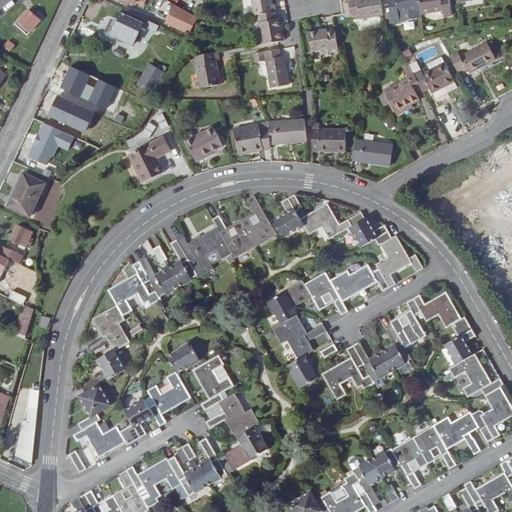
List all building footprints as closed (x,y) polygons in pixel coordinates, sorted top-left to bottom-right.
[(252,0),(255,16),(274,12),(271,0),(252,0)] [(360,19),(384,15),(384,14),(381,0),(356,0),(345,2),(347,14),(351,14),(352,16),(360,15),(360,19)] [(421,10),(419,0),(396,0),(390,2),(393,24),(400,23),(399,14),(421,10)] [(419,0),(421,10),(421,14),(444,11),(445,17),(453,16),(449,0),(419,0)] [(183,31),(190,15),(174,6),(170,13),(165,24),(183,32),(183,31)] [(31,32),(41,20),(29,10),(19,21),(31,32)] [(133,46),(143,24),(119,12),(112,26),(109,25),(105,34),(114,38),(114,36),(133,46)] [(258,16),(263,45),(276,42),(285,41),(280,12),(258,16)] [(197,19),(190,15),(183,31),(191,34),(194,29),(192,28),(197,19)] [(143,26),(156,32),(158,26),(146,20),(143,26)] [(15,25),(27,35),(31,32),(19,21),(15,25)] [(332,50),(339,49),(336,31),(329,32),(329,30),(309,33),(312,52),(331,48),(332,50)] [(11,51),(15,46),(9,41),(5,46),(11,51)] [(467,69),(470,74),(497,60),(489,43),(462,57),(460,54),(451,58),(459,73),(467,69)] [(281,57),(280,49),(264,52),(271,89),(290,85),(285,56),(281,57)] [(201,89),(221,85),(217,60),(220,60),(219,53),(195,57),(201,89)] [(432,89),(433,94),(434,93),(446,87),(448,91),(449,93),(459,88),(444,57),(429,65),(432,71),(427,74),(424,68),(414,73),(424,90),(425,93),(432,89)] [(424,90),(414,73),(414,71),(407,75),(409,79),(385,91),(396,111),(411,103),(420,99),(417,94),(424,90)] [(147,96),(157,77),(146,72),(137,91),(147,96)] [(446,87),(434,93),(436,98),(448,91),(446,87)] [(94,113),(58,96),(48,116),(85,133),(94,113)] [(413,106),(411,103),(396,111),(398,115),(413,106)] [(157,109),(167,130),(171,127),(159,104),(157,109)] [(269,129),(271,145),(308,142),(306,119),(269,123),(269,129)] [(149,122),(141,133),(149,138),(157,127),(149,122)] [(43,124),(28,157),(45,164),(54,156),(58,146),(68,151),(74,137),(43,124)] [(320,124),(313,124),(313,152),(346,152),(347,131),(320,130),(320,124)] [(271,148),(271,145),(269,129),(261,131),(260,126),(235,131),(240,154),(271,148)] [(202,157),(224,147),(215,128),(187,143),(197,162),(203,159),(202,157)] [(171,151),(164,137),(149,145),(150,146),(130,156),(144,183),(164,173),(157,159),(171,151)] [(394,146),(356,140),(353,161),(391,167),(394,146)] [(49,178),(53,169),(38,162),(34,171),(49,178)] [(30,217),(46,183),(24,173),(9,207),(30,217)] [(50,182),(45,195),(56,199),(61,186),(50,182)] [(305,226),(301,219),(297,212),(303,209),(295,195),(289,199),(282,202),(288,213),(275,220),(285,237),(305,226)] [(242,220),(255,248),(278,235),(255,196),(248,201),(260,221),(255,224),(250,216),(242,220)] [(351,228),(366,219),(362,212),(340,224),(328,204),(301,219),(305,226),(310,235),(324,228),(330,240),(351,228)] [(255,248),(242,220),(233,225),(238,234),(232,237),(220,216),(214,220),(218,227),(233,254),(236,259),(255,248)] [(366,219),(351,228),(363,248),(371,243),(373,246),(378,244),(380,246),(381,245),(394,238),(386,225),(375,231),(367,218),(366,219)] [(11,240),(26,246),(33,233),(17,226),(11,240)] [(233,254),(218,227),(189,244),(184,236),(177,240),(198,277),(199,279),(210,272),(208,268),(212,266),(207,256),(217,249),(223,260),(233,254)] [(410,259),(398,236),(382,245),(389,258),(377,265),(391,288),(397,284),(392,275),(413,264),(418,273),(425,269),(417,255),(410,259)] [(198,277),(177,240),(171,244),(181,262),(169,269),(157,276),(165,295),(198,277)] [(3,245),(0,250),(0,254),(12,259),(19,263),(23,255),(3,245)] [(161,247),(154,250),(161,264),(165,262),(168,260),(161,247)] [(165,295),(157,276),(146,258),(133,265),(137,274),(109,290),(117,305),(124,317),(134,311),(128,301),(138,295),(144,306),(149,303),(151,307),(162,300),(165,295)] [(351,275),(349,272),(332,281),(344,302),(379,283),(384,292),(391,288),(380,269),(373,273),(369,265),(351,275)] [(327,273),(306,285),(312,298),(320,311),(329,306),(324,298),(330,295),(342,316),(349,313),(344,302),(332,281),(327,273)] [(286,292),(269,302),(282,325),(299,316),(295,309),(312,298),(306,285),(303,281),(286,291),(286,292)] [(421,295),(414,299),(422,313),(427,323),(439,316),(447,329),(453,326),(459,337),(473,330),(467,318),(463,319),(447,292),(426,304),(421,295)] [(407,349),(428,337),(416,317),(422,313),(414,299),(407,303),(411,310),(405,314),(410,323),(405,326),(400,317),(391,322),(392,324),(386,328),(396,346),(407,364),(414,360),(407,349)] [(19,335),(25,338),(33,309),(24,305),(16,334),(19,335)] [(124,317),(117,305),(94,319),(103,337),(88,346),(92,353),(110,343),(114,351),(115,352),(131,343),(120,324),(126,321),(124,317)] [(274,329),(282,345),(288,342),(298,360),(306,356),(315,351),(310,342),(327,333),(323,325),(309,334),(299,316),(282,325),(274,329)] [(48,329),(52,320),(43,317),(40,326),(48,329)] [(374,330),(368,334),(369,337),(376,348),(378,347),(382,344),(374,330)] [(456,365),(475,354),(467,342),(477,336),(473,330),(459,337),(445,345),(456,365)] [(323,375),(339,401),(348,395),(342,385),(353,379),(358,389),(363,387),(365,391),(376,384),(375,382),(382,378),(371,360),(361,342),(347,350),(352,358),(323,375)] [(169,357),(178,372),(178,373),(200,361),(191,344),(169,357)] [(335,345),(321,352),(325,360),(339,352),(335,345)] [(396,346),(383,353),(393,372),(407,364),(396,346)] [(115,352),(114,351),(98,360),(105,373),(82,387),(86,394),(100,386),(126,371),(115,352)] [(382,378),(393,372),(383,353),(371,360),(382,378)] [(475,354),(456,365),(450,369),(456,379),(466,373),(472,384),(464,388),(469,398),(483,390),(486,396),(502,387),(505,385),(501,379),(493,383),(476,353),(475,354)] [(220,404),(228,398),(225,393),(235,387),(230,377),(222,382),(215,371),(225,366),(220,356),(193,371),(210,401),(202,405),(206,412),(220,404)] [(298,360),(289,366),(302,389),(320,378),(306,356),(298,360)] [(155,405),(164,415),(192,398),(178,373),(178,372),(167,378),(173,388),(162,394),(158,386),(148,391),(155,405)] [(411,377),(400,385),(410,398),(421,390),(411,377)] [(386,385),(382,378),(375,382),(376,384),(379,389),(386,385)] [(82,431),(98,422),(102,420),(98,414),(112,406),(100,386),(86,394),(81,397),(92,417),(78,424),(82,431)] [(481,429),(489,443),(502,436),(497,426),(511,417),(511,404),(502,387),(486,396),(493,409),(481,417),(486,426),(481,429)] [(10,397),(0,392),(0,409),(5,412),(10,397)] [(228,398),(220,404),(225,413),(207,423),(211,430),(226,421),(237,438),(239,437),(256,428),(261,425),(252,409),(246,413),(235,394),(228,398)] [(134,406),(143,424),(154,417),(160,427),(168,423),(167,421),(164,415),(155,405),(150,408),(145,400),(134,406)] [(121,432),(127,443),(128,446),(140,439),(148,434),(143,424),(134,406),(125,412),(133,425),(121,432)] [(471,412),(468,414),(453,422),(449,417),(441,422),(454,447),(466,440),(474,455),(482,450),(472,434),(481,429),(477,421),(474,417),(471,412)] [(98,422),(82,431),(74,436),(79,443),(88,438),(99,459),(127,443),(121,432),(118,427),(105,434),(98,422)] [(441,422),(420,434),(432,452),(438,448),(450,468),(457,465),(449,450),(454,447),(441,422)] [(256,428),(239,437),(243,444),(225,455),(234,472),(252,461),(251,460),(268,450),(256,428)] [(22,431),(16,455),(33,462),(36,434),(22,431)] [(432,452),(420,434),(399,446),(410,464),(416,461),(421,469),(437,460),(432,452)] [(198,467),(209,486),(228,475),(208,438),(201,442),(211,460),(198,467)] [(194,459),(197,458),(189,444),(182,448),(190,462),(194,459)] [(374,459),(384,478),(396,471),(406,488),(412,485),(415,490),(423,485),(410,464),(399,446),(394,449),(393,448),(374,459)] [(87,469),(77,451),(70,455),(81,473),(87,469)] [(209,486),(198,467),(186,474),(176,457),(169,460),(183,485),(189,497),(209,486)] [(183,485),(169,460),(168,458),(168,459),(139,475),(155,506),(160,503),(158,499),(162,497),(157,486),(167,480),(173,491),(183,485)] [(351,464),(354,470),(362,466),(358,460),(355,459),(351,461),(351,464)] [(384,478),(374,459),(362,466),(354,470),(355,474),(374,511),(376,511),(378,511),(375,506),(381,503),(372,485),(384,478)] [(511,475),(511,469),(507,461),(500,464),(505,472),(476,489),(472,481),(465,485),(466,488),(479,511),(497,511),(501,510),(495,500),(505,494),(511,504),(511,503),(511,483),(509,478),(511,475)] [(155,506),(139,475),(134,467),(121,475),(132,496),(127,499),(122,491),(113,496),(121,511),(146,511),(149,510),(155,506)] [(330,511),(359,511),(366,508),(368,511),(374,511),(355,474),(345,480),(347,483),(322,498),(325,503),(330,511)] [(392,485),(385,488),(393,502),(400,498),(392,485)] [(466,511),(479,511),(466,488),(460,491),(471,509),(466,511)] [(121,511),(113,496),(106,501),(110,509),(104,511),(93,491),(85,496),(95,511),(121,511)] [(311,492),(291,503),(295,511),(330,511),(325,503),(319,506),(311,492)] [(450,494),(443,498),(451,511),(454,509),(457,507),(450,494)] [(95,511),(85,496),(73,502),(78,511),(95,511)]
